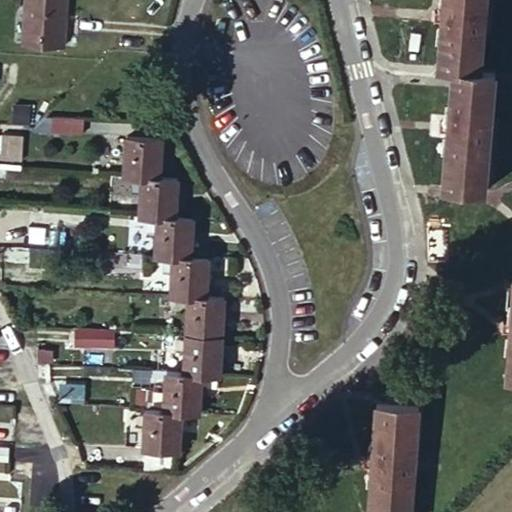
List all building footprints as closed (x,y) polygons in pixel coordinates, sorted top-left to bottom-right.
[(69,0),(30,0),(27,38),(66,41),(69,0)] [(458,66),(491,69),(497,0),(449,0),(442,65),(458,66)] [(487,190),(496,88),(498,70),(491,69),(458,66),(446,185),(487,190)] [(86,114),(58,112),(56,128),(85,131),(86,114)] [(0,157),(20,159),(22,132),(0,130),(0,157)] [(133,139),(131,172),(148,173),(165,173),(167,141),(133,139)] [(180,214),(182,174),(165,173),(148,173),(145,212),(162,213),(180,215),(180,214)] [(197,215),(180,214),(180,215),(162,213),(160,252),(175,253),(195,254),(197,215)] [(212,255),(195,254),(175,253),(172,291),(191,292),(209,293),(212,255)] [(223,333),(226,294),(209,293),(191,292),(188,331),(223,333)] [(119,327),(82,325),(80,344),(118,348),(119,327)] [(221,373),(223,333),(188,331),(185,371),(204,372),(221,373)] [(185,371),(168,370),(164,407),(184,409),(201,410),(204,372),(185,371)] [(0,402),(7,403),(9,382),(0,381),(0,402)] [(134,386),(132,405),(149,406),(161,407),(162,388),(134,386)] [(411,511),(419,402),(379,400),(370,511),(411,511)] [(184,409),(164,407),(161,407),(149,406),(148,443),(181,447),(184,409)] [(0,438),(17,440),(18,426),(0,424),(0,438)] [(148,443),(146,466),(180,468),(181,447),(148,443)]
